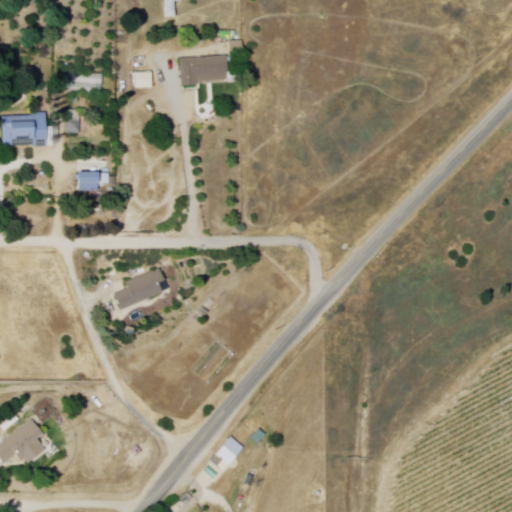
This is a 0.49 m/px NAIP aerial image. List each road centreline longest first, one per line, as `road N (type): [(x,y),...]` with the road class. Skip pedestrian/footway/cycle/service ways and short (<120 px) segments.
road 1 (secondary): [(511,98),(317,301),(139,511)]
road 2 (residential): [(317,301),(316,263),(297,242),(0,243)]
road 3 (residential): [(147,502),(0,502)]
